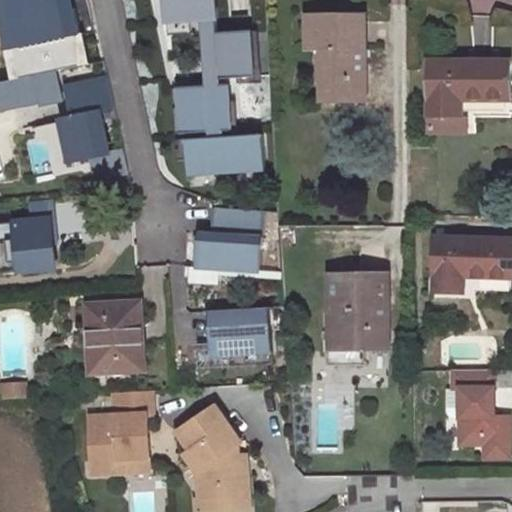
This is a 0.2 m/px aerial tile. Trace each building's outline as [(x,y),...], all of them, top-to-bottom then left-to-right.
[(0,0),(0,18),(14,81),(56,72),(93,64),(86,33),(94,32),(86,0),(0,0)] [(217,0),(168,0),(171,36),(204,34),(206,82),(256,80),(253,33),(219,35),(217,0)] [(366,101),(363,19),(309,21),(310,51),(326,50),(328,102),(366,101)] [(511,101),(511,62),(431,63),(431,120),(465,120),(465,101),(511,101)] [(63,99),(56,72),(14,81),(0,84),(0,110),(32,103),(32,107),(63,99)] [(97,178),(128,171),(124,150),(109,153),(102,118),(109,116),(107,111),(115,109),(109,78),(68,86),(74,116),(64,118),(73,161),(81,160),(93,157),(97,178)] [(230,99),(229,87),(177,90),(180,136),(232,133),(232,139),(238,138),(236,98),(230,99)] [(232,139),(177,142),(178,162),(188,162),(189,177),(265,172),(263,137),(238,138),(232,139)] [(26,214),(50,214),(50,201),(26,202),(26,214)] [(197,266),(191,266),(190,283),(220,285),(221,267),(262,270),(266,211),(214,207),(213,233),(199,232),(197,266)] [(0,273),(53,267),(48,218),(0,223),(0,273)] [(511,277),(511,240),(438,238),(435,292),(466,293),(467,276),(511,277)] [(391,347),(387,274),(331,277),(333,314),(337,314),(339,350),(391,347)] [(145,368),(140,302),(89,305),(94,372),(145,368)] [(273,363),(270,307),(208,310),(210,342),(198,343),(199,367),(273,363)] [(495,420),(496,373),(455,372),(455,391),(461,391),(460,447),(485,447),(484,461),(509,462),(510,420),(495,420)] [(150,393),(113,395),(114,413),(88,415),(91,473),(148,470),(145,413),(151,412),(150,393)] [(237,442),(213,406),(186,425),(188,427),(178,435),(188,451),(182,455),(195,474),(197,500),(219,499),(219,511),(239,511),(238,491),(245,491),(242,440),(237,442)] [(194,511),(219,511),(219,499),(197,500),(193,501),(194,511)]
